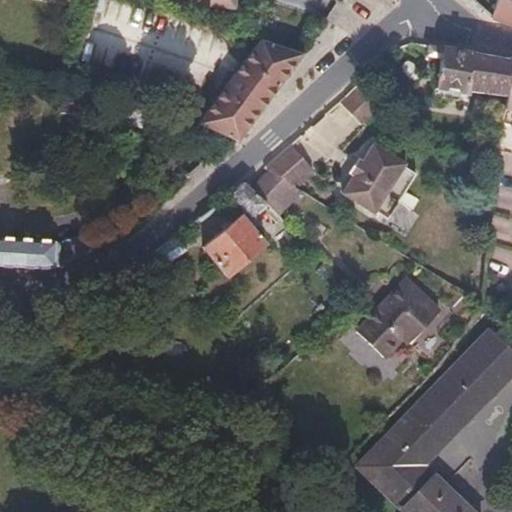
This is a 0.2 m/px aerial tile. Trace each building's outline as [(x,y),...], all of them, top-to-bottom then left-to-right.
[(511,0),(497,0),(491,19),(511,26),(511,0)] [(237,139),(299,48),(258,32),(188,121),(237,139)] [(422,57),(438,59),(435,89),(465,94),(466,89),(506,96),(510,59),(408,46),(392,51),(384,59),(410,76),(422,57)] [(511,60),(510,59),(506,96),(494,135),(493,165),(511,173),(511,60)] [(339,101),(336,103),(356,124),(378,104),(362,79),(339,101)] [(356,124),(336,103),(289,141),(313,169),(356,124)] [(360,157),(351,172),(340,189),(372,208),(403,158),(372,138),(360,157)] [(289,141),(263,165),(298,188),(313,169),(289,141)] [(360,157),(357,155),(348,169),(351,172),(360,157)] [(263,165),(243,182),(264,203),(277,211),(298,188),(263,165)] [(227,194),(246,213),(206,251),(231,279),(267,245),(252,229),(257,224),(250,217),(264,203),(243,182),(227,194)] [(485,239),(476,238),(475,256),(484,256),(485,239)] [(57,243),(0,239),(0,264),(40,268),(56,265),(56,261),(57,243)] [(378,311),(375,308),(352,332),(379,359),(399,339),(405,345),(438,311),(404,279),(387,296),(390,299),(378,311)] [(511,370),(511,355),(487,332),(354,467),(400,511),(467,511),(419,465),(511,370)]
